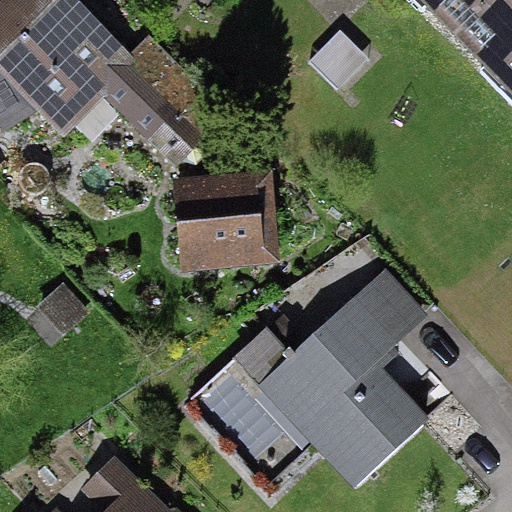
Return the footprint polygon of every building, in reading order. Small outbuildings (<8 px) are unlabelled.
[(0,0),(0,95),(44,145),(122,74),(54,0),(0,0)] [(511,0),(434,0),(511,77),(511,0)] [(262,184),(163,189),(168,282),(267,277),(262,184)] [(257,336),(223,368),(346,494),(412,430),(365,381),(418,330),(370,280),(284,364),(257,336)] [(76,490),(101,511),(100,511),(176,511),(109,453),(76,490)]
